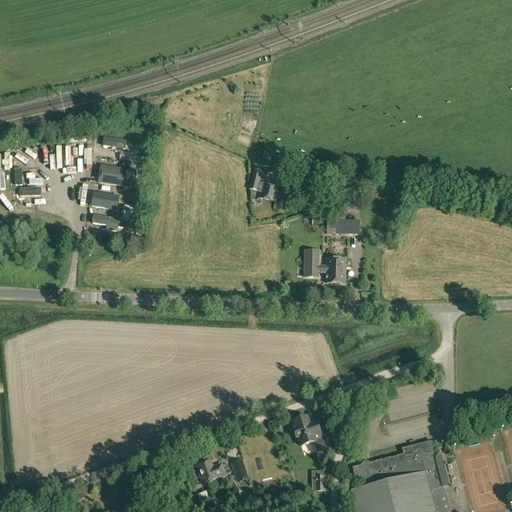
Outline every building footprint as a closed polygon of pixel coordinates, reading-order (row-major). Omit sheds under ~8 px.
[(88,140),(87,133),(80,134),(80,141),(88,140)] [(125,142),(104,139),(102,149),(117,151),(116,154),(123,155),(123,152),(125,152),(127,142),(125,142)] [(131,163),(142,165),(143,158),(132,156),(131,163)] [(142,165),(131,163),(130,170),(137,171),(141,172),(142,166),(142,165)] [(141,172),(137,171),(134,189),(136,189),(134,207),(141,208),(143,193),(143,190),(146,167),(143,166),(142,166),(141,172)] [(136,173),(100,168),(97,186),(133,192),(136,173)] [(65,170),(66,189),(77,189),(77,170),(65,170)] [(279,188),(263,184),(263,183),(260,182),(262,172),(254,170),(249,190),(260,193),(259,199),(276,203),(279,188)] [(40,180),(40,172),(25,173),(25,183),(34,183),(34,180),(40,180)] [(41,195),(41,185),(22,184),(21,195),(41,195)] [(347,189),(328,195),(329,199),(331,207),(350,202),(349,195),(347,189)] [(120,199),(94,194),(92,208),(117,212),(120,199)] [(305,212),(325,208),(324,201),(319,202),(319,200),(302,203),(305,212)] [(124,206),(123,213),(132,215),(133,213),(140,214),(141,208),(134,207),(124,206)] [(132,215),(123,213),(122,220),(131,221),(135,222),(139,222),(140,216),(138,215),(132,215)] [(359,222),(345,222),(345,214),(328,213),(328,222),(327,222),(327,235),(359,235),(359,222)] [(124,221),(94,216),(92,226),(123,231),(124,221)] [(319,252),(305,252),(304,278),(318,279),(318,273),(326,274),(326,284),(344,285),(345,261),(327,260),(326,267),(319,267),(319,252)] [(307,418),(293,422),(295,430),(293,431),(296,439),(298,439),(301,447),(315,442),(315,445),(323,442),(316,423),(309,425),(307,418)] [(436,511),(431,491),(442,488),(431,442),(401,449),(403,455),(352,468),(355,478),(361,477),(364,488),(357,489),(351,491),(356,511),(436,511)] [(231,464),(237,483),(249,479),(243,460),(231,464)] [(210,462),(196,467),(203,484),(216,479),(216,478),(224,475),(221,465),(214,468),(212,467),(210,462)] [(314,477),(315,493),(326,493),(326,477),(314,477)] [(210,495),(202,498),(205,507),(213,503),(210,495)]
